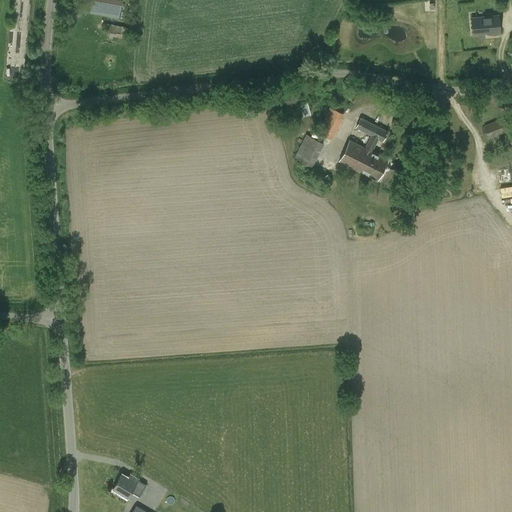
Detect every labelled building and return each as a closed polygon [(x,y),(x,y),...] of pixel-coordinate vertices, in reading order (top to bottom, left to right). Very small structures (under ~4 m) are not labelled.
[(118,18),(121,4),(101,0),(87,0),(86,13),(118,18)] [(498,16),(471,18),(473,34),(490,32),(490,34),(500,33),(498,16)] [(125,38),(127,27),(107,24),(105,35),(125,38)] [(310,100),(293,103),(296,117),(312,114),(310,100)] [(331,139),(344,114),(330,107),(317,132),(331,139)] [(383,142),(388,131),(360,118),(355,128),(370,135),(365,147),(373,151),(378,139),(383,142)] [(489,139),(509,131),(503,118),(483,126),(489,139)] [(312,167),(324,143),(306,134),(294,157),(312,167)] [(377,180),(387,159),(350,140),(339,161),(377,180)] [(511,168),(511,165),(500,165),(501,186),(511,185),(511,168)] [(131,491),(140,497),(146,486),(138,481),(138,480),(130,476),(128,479),(122,475),(113,489),(127,497),(131,491)]
